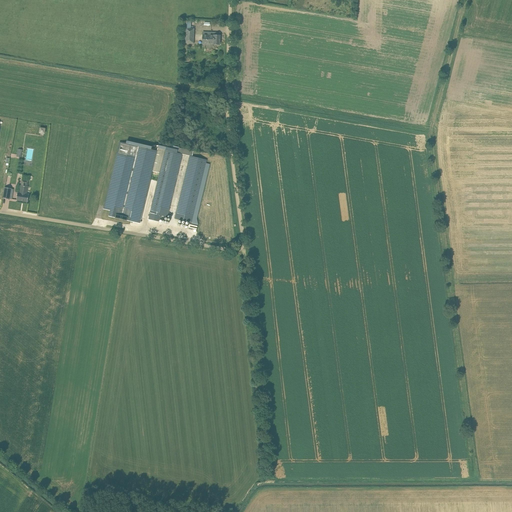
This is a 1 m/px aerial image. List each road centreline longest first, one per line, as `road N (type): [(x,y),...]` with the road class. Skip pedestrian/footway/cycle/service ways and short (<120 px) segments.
road 1 (unclassified): [(228,0),(228,135),(241,248),(0,212)]
road 2 (track): [(475,474),(429,130),(463,0)]
road 3 (track): [(241,248),(263,432)]
